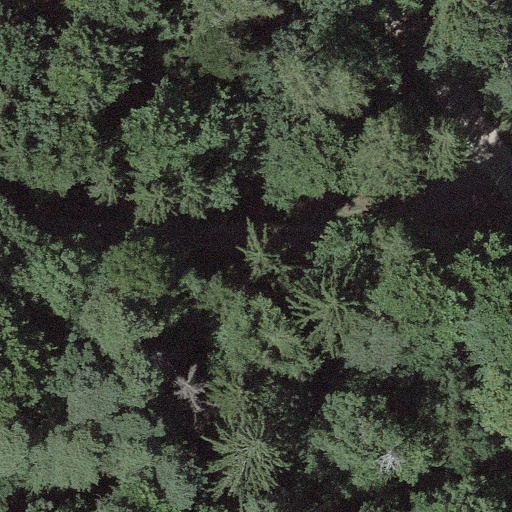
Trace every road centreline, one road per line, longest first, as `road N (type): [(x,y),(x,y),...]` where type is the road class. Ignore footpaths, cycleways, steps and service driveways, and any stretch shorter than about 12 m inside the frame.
road 1 (track): [(511,228),(0,190)]
road 2 (track): [(511,211),(363,0)]
